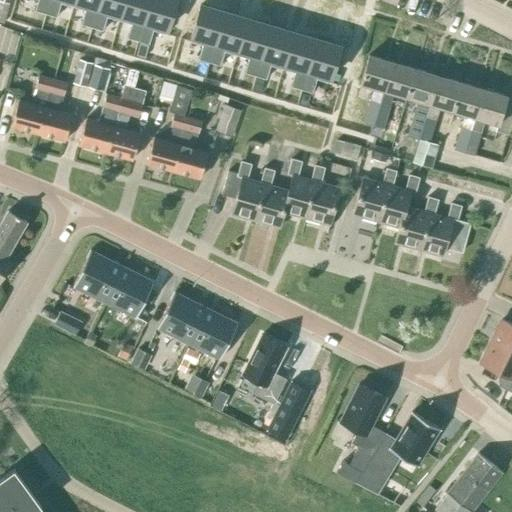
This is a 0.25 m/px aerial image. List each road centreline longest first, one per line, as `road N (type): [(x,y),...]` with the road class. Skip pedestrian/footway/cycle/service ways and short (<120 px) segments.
road 1 (residential): [(435,381),(75,209)]
road 2 (residential): [(435,381),(511,222)]
road 3 (residential): [(119,511),(59,480),(0,398)]
road 4 (residential): [(0,342),(75,209)]
